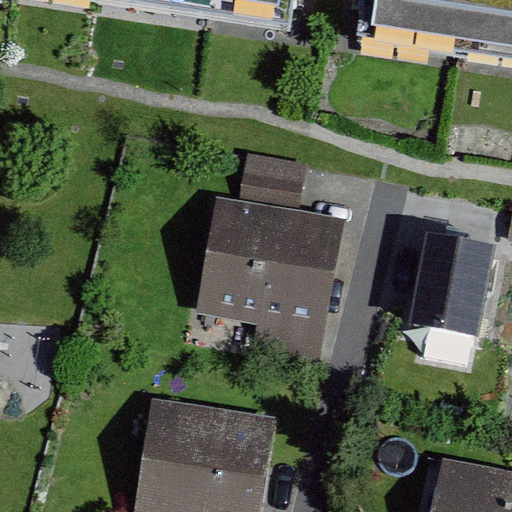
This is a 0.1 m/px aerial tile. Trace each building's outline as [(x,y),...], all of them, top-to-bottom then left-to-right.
[(9,0),(273,38),(278,0),(9,0)] [(511,0),(366,0),(358,57),(511,78),(511,0)] [(318,348),(340,238),(214,212),(192,323),(318,348)] [(429,236),(414,354),(482,362),(497,245),(429,236)] [(256,511),(270,426),(148,408),(132,511),(256,511)] [(511,511),(511,489),(437,474),(429,511),(511,511)]
